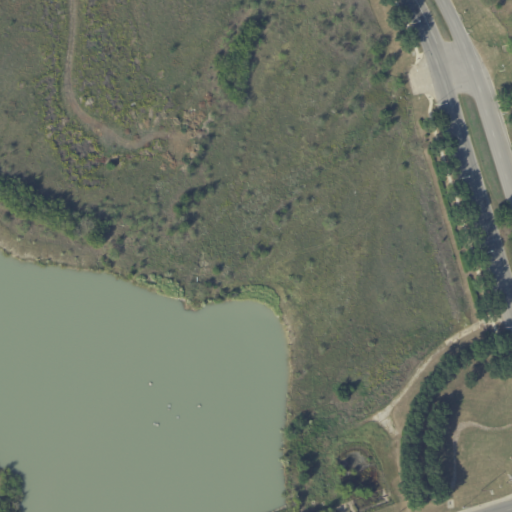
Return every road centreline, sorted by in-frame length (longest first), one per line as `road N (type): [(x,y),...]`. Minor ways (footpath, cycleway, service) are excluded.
road 1 (secondary): [(412,0),(511,300)]
road 2 (secondary): [(511,193),(442,0)]
